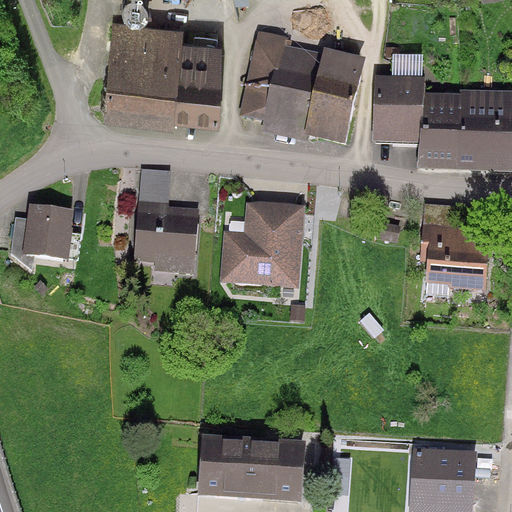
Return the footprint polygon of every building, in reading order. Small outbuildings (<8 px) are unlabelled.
[(184,32),(114,25),(103,125),(174,132),(174,126),(219,131),(222,50),(182,46),(184,32)] [(286,37),(258,30),(240,115),(263,120),(261,131),(309,141),(310,135),(346,143),(365,56),(324,47),(322,52),(291,46),(292,40),(286,39),(286,37)] [(393,76),(423,76),(423,54),(393,54),(393,76)] [(425,92),(426,76),(423,76),(393,76),(375,75),(373,140),(376,140),(376,143),(419,143),(425,92)] [(511,90),(461,89),(461,94),(459,169),(511,171),(511,90)] [(418,168),(459,169),(461,94),(425,92),(419,143),(418,168)] [(139,200),(169,202),(172,171),(142,169),(139,200)] [(169,202),(139,200),(135,260),(155,262),(155,271),(194,274),(199,208),(169,206),(169,202)] [(221,282),(298,288),(304,205),(246,200),(244,232),(225,231),(221,282)] [(32,270),(34,255),(68,259),(72,233),(73,227),(71,227),(74,209),(30,203),(27,219),(16,217),(11,253),(32,270)] [(423,224),(454,226),(456,205),(425,203),(423,224)] [(397,243),(401,226),(384,223),(380,240),(397,243)] [(454,226),(423,224),(420,261),(427,261),(425,282),(427,282),(450,284),(450,287),(484,290),(489,229),(454,226)] [(82,235),(72,233),(68,259),(78,260),(82,235)] [(450,287),(450,284),(427,282),(426,294),(449,297),(450,287)] [(305,440),(202,433),(198,495),(301,501),(305,440)] [(473,511),(477,452),(414,448),(409,511),(473,511)]
